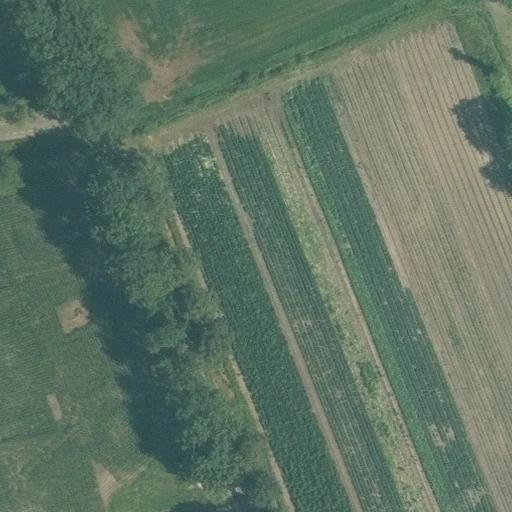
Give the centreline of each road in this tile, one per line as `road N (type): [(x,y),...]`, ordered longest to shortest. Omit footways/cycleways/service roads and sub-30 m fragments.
road 1 (unclassified): [(247,511),(93,118)]
road 2 (unclassified): [(93,118),(48,0)]
